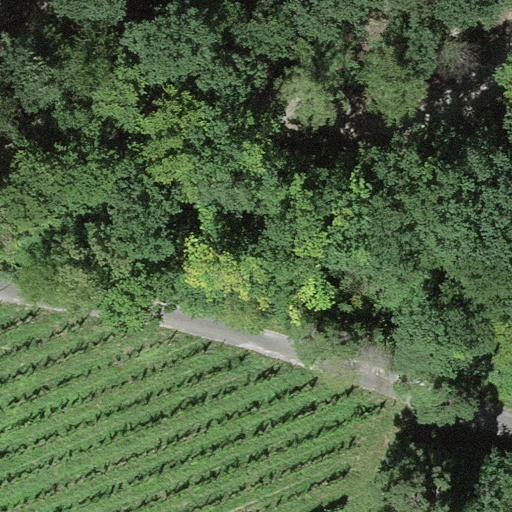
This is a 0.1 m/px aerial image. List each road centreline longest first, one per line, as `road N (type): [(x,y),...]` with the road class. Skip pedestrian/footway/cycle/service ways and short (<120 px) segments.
road 1 (track): [(0,288),(343,361),(511,419)]
road 2 (track): [(511,74),(460,112),(409,123),(356,124),(213,94)]
road 3 (track): [(0,144),(142,100),(213,94)]
road 4 (track): [(67,0),(147,42),(213,94)]
